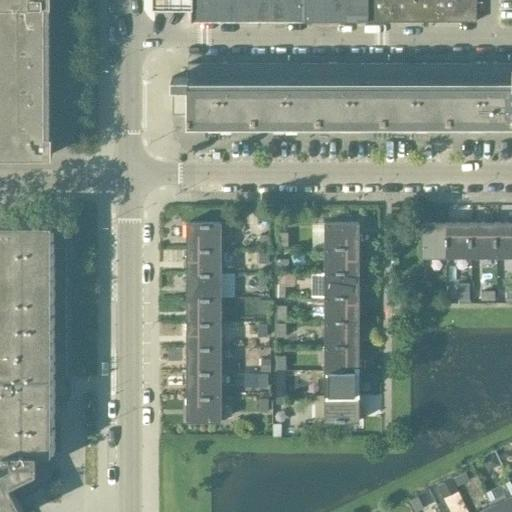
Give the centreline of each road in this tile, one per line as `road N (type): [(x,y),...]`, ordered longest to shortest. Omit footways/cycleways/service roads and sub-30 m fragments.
road 1 (residential): [(127,178),(511,174)]
road 2 (residential): [(128,511),(127,178)]
road 3 (residential): [(127,178),(127,0)]
road 4 (unknown): [(127,101),(68,95),(63,0)]
road 5 (residential): [(0,180),(127,178)]
